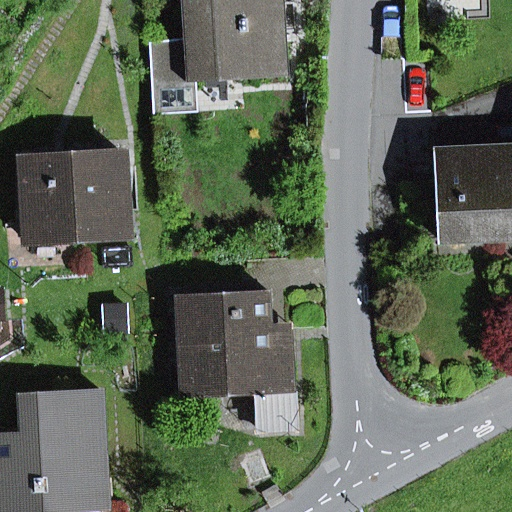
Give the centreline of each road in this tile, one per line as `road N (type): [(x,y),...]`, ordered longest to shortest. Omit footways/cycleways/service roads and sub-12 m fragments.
road 1 (residential): [(375,475),(357,361),(344,147),(352,0)]
road 2 (residential): [(511,402),(375,475)]
